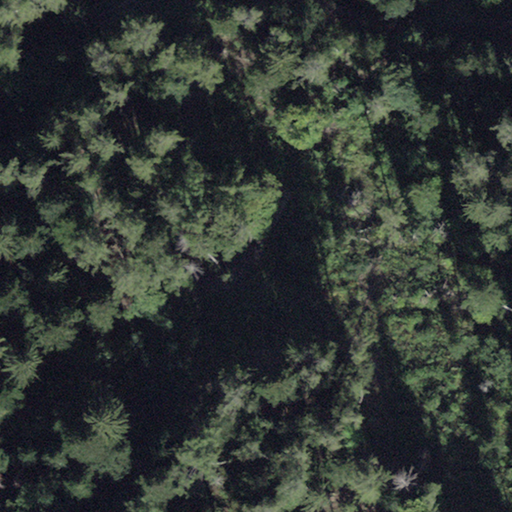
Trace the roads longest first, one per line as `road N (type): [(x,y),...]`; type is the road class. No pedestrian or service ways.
road 1 (track): [(511,21),(385,21),(282,0)]
road 2 (track): [(168,0),(132,9),(0,91)]
